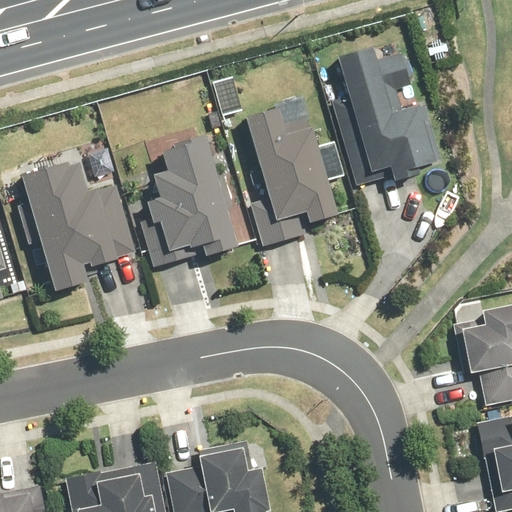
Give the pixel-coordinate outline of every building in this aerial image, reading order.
[(411,72),(412,71),(407,53),(400,56),(395,43),(369,50),(368,46),(331,56),(366,173),(384,167),(387,175),(388,182),(414,173),(412,168),(440,160),(437,151),(422,101),(419,101),(411,72)] [(242,116),(263,200),(248,204),(260,251),(292,242),(286,216),(300,212),(303,226),(332,219),(307,118),(279,125),(275,107),(242,116)] [(155,224),(163,255),(211,243),(213,253),(229,249),(219,210),(228,208),(220,177),(210,179),(199,137),(174,143),(175,148),(156,152),(161,173),(146,177),(151,199),(141,202),(147,226),(155,224)] [(16,170),(45,289),(81,280),(77,267),(130,254),(114,187),(90,193),(81,155),(16,170)] [(511,405),(511,303),(452,315),(464,376),(476,374),(483,411),(511,405)] [(491,511),(511,508),(511,415),(473,423),(491,511)] [(263,511),(251,446),(195,457),(197,467),(163,474),(170,511),(263,511)] [(161,511),(151,462),(79,476),(82,489),(90,487),(94,505),(68,510),(68,511),(161,511)] [(0,511),(42,511),(38,488),(0,495),(0,511)]
